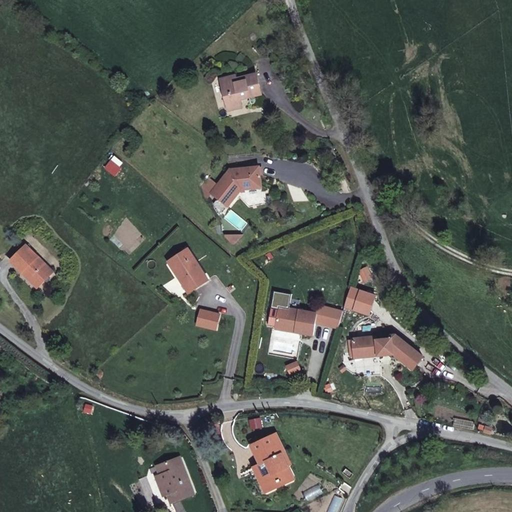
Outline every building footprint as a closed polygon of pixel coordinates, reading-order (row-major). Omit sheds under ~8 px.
[(257,73),(232,78),(230,74),(220,76),(227,109),(240,106),(239,97),(261,92),(257,73)] [(224,203),(237,186),(257,184),(256,177),(254,163),(240,164),(226,166),(207,191),(214,196),(224,203)] [(210,201),(218,211),(224,203),(214,196),(210,201)] [(29,248),(12,267),(29,281),(33,277),(46,288),(58,274),(29,248)] [(204,281),(185,248),(166,259),(175,274),(178,272),(189,290),(204,281)] [(189,290),(178,272),(175,274),(186,291),(189,290)] [(46,288),(33,277),(29,281),(43,293),(46,288)] [(312,324),(333,327),(338,310),(314,307),(313,316),(312,324)] [(211,330),(215,316),(196,310),(192,325),(211,330)] [(313,316),(285,312),(278,312),(275,328),(280,329),(293,331),(293,334),(310,337),(312,324),(313,316)] [(349,341),(352,359),(358,358),(388,355),(408,370),(419,356),(391,335),(386,335),(386,339),(372,341),(371,337),(368,338),(349,341)] [(294,372),(304,367),(300,359),(290,365),(294,372)] [(324,415),(304,434),(324,454),(343,434),(324,415)] [(282,491),(279,484),(292,479),(284,460),(289,458),(280,439),(255,450),(264,469),(270,467),(274,478),(266,482),(272,495),(282,491)] [(157,467),(161,475),(169,499),(172,505),(195,497),(181,458),(157,467)] [(162,500),(169,499),(161,475),(154,477),(162,500)] [(282,491),(296,485),(292,479),(279,484),(282,491)]
